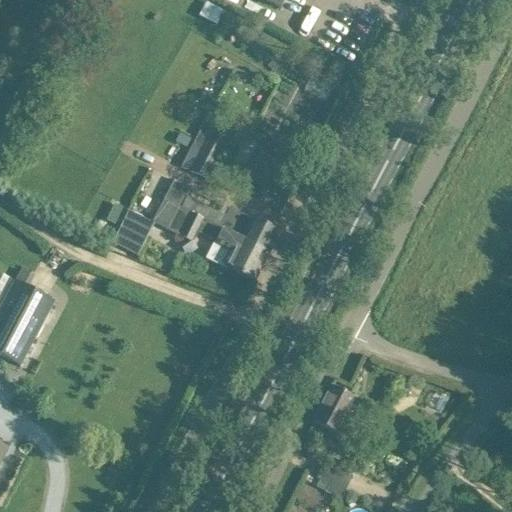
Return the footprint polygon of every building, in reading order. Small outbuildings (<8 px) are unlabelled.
[(25,0),(0,0),(0,1),(0,38),(37,56),(56,14),(25,0)] [(260,0),(280,10),(284,0),(260,0)] [(206,4),(198,18),(218,28),(224,14),(206,4)] [(204,81),(197,97),(212,104),(220,88),(204,81)] [(337,108),(342,97),(314,86),(309,98),(337,108)] [(187,154),(180,168),(187,172),(208,182),(227,145),(199,131),(187,154)] [(272,249),(280,234),(230,208),(225,218),(186,198),(190,189),(174,181),(166,196),(242,237),(241,240),(256,248),(259,242),(272,249)] [(254,283),(272,249),(259,242),(256,248),(241,240),(242,237),(166,196),(152,224),(192,244),(198,233),(216,243),(207,259),(254,283)] [(113,203),(104,219),(114,226),(124,210),(113,203)] [(199,279),(204,267),(186,261),(182,273),(199,279)] [(0,357),(19,368),(54,303),(0,274),(0,357)] [(321,444),(355,462),(363,446),(352,440),(351,443),(337,436),(355,401),(330,388),(312,423),(327,431),(321,444)] [(443,393),(411,414),(426,436),(458,415),(443,393)] [(327,476),(320,492),(347,504),(354,488),(327,476)]
